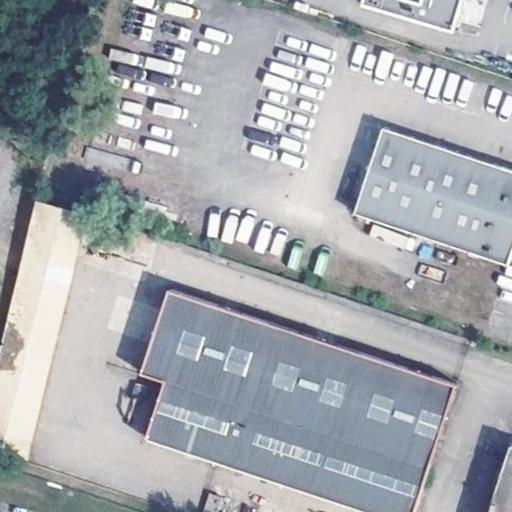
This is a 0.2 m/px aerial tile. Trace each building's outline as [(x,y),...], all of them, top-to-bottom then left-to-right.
[(511,0),(273,0),(511,71),(511,0)] [(511,256),(511,167),(387,126),(358,211),(510,262),(511,256)] [(86,214),(39,203),(0,363),(0,448),(28,456),(86,214)] [(416,511),(458,385),(171,290),(144,373),(167,381),(150,438),(374,511),(416,511)] [(511,511),(511,450),(491,511),(511,511)]
